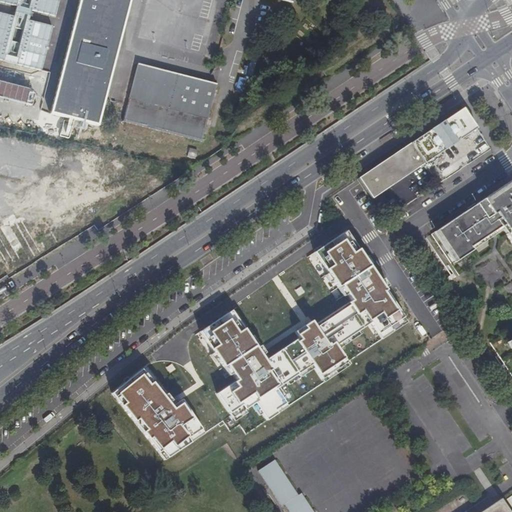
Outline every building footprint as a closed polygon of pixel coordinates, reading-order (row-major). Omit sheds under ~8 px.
[(0,12),(0,60),(40,69),(50,25),(27,21),(29,11),(54,16),(57,0),(0,0),(0,2),(13,5),(11,15),(0,12)] [(81,0),(55,106),(100,118),(130,0),(81,0)] [(208,20),(202,19),(201,44),(219,45),(220,4),(209,4),(208,20)] [(217,87),(137,66),(123,123),(203,143),(217,87)] [(435,127),(410,144),(412,147),(424,164),(476,129),(463,109),(440,124),(435,127)] [(410,144),(358,178),(365,188),(372,199),(424,164),(412,147),(410,144)] [(511,186),(510,183),(438,231),(458,262),(474,250),(472,247),(505,226),(510,233),(507,235),(511,242),(511,341),(511,186)] [(0,226),(0,262),(2,268),(42,251),(39,245),(54,238),(45,218),(28,226),(24,219),(9,225),(14,238),(7,241),(1,226),(0,226)] [(215,390),(231,415),(252,402),(264,420),(284,407),(272,388),(309,364),(319,379),(344,363),(333,346),(368,324),(379,340),(390,333),(405,324),(402,319),(352,240),(346,231),(343,233),(317,250),(314,252),(319,260),(337,288),(343,296),(346,294),(350,301),(313,325),(310,321),(301,326),(293,331),(297,338),(263,359),(236,317),(231,309),(228,311),(197,330),(194,332),(199,340),(217,368),(222,376),(225,374),(229,381),(215,390)] [(149,379),(141,370),(138,372),(114,392),(111,394),(117,402),(134,422),(142,433),(158,453),(164,460),(167,458),(190,444),(204,435),(202,431),(181,399),(177,403),(171,407),(149,379)] [(275,460),(259,470),(281,505),(284,503),(289,511),(314,511),(301,492),(298,494),(275,460)] [(511,511),(511,510),(504,498),(482,511),(511,511)]
